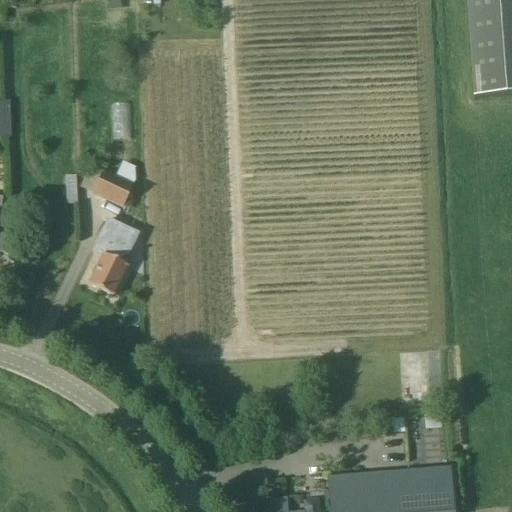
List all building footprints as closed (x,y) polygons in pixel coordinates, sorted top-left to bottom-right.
[(511,97),(511,0),(467,0),(474,100),(511,97)] [(116,159),(131,159),(130,105),(115,105),(116,159)] [(0,109),(0,140),(10,140),(9,109),(0,109)] [(123,211),(141,172),(124,164),(117,179),(104,173),(93,198),(123,211)] [(66,178),(67,207),(77,207),(76,178),(66,178)] [(0,254),(9,256),(13,237),(0,234),(0,212),(2,202),(0,201),(0,254)] [(114,254),(111,261),(104,257),(89,287),(114,299),(128,269),(121,266),(135,234),(110,222),(98,246),(114,254)] [(445,434),(444,413),(394,414),(395,435),(445,434)] [(333,511),(456,511),(453,470),(331,481),(333,511)] [(286,511),(286,499),(266,501),(266,511),(286,511)]
